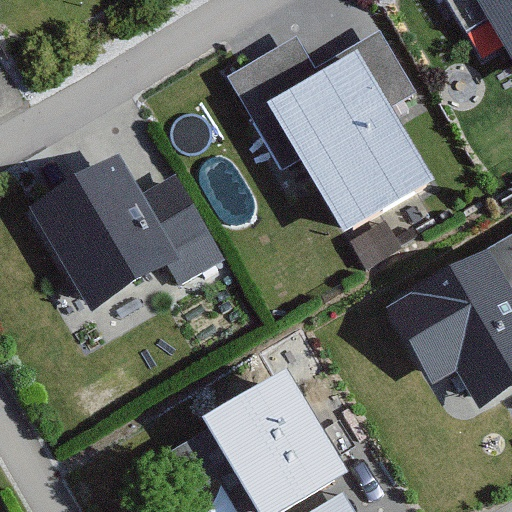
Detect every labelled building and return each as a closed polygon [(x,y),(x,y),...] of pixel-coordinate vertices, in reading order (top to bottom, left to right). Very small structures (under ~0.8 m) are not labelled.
[(511,0),(467,0),(511,69),(511,0)] [(318,55),(259,94),(347,225),(439,164),(396,100),(410,91),(374,36),(327,67),(318,55)] [(115,158),(37,210),(133,351),(226,287),(172,208),(157,219),(115,158)] [(454,380),(474,415),(511,394),(511,240),(378,314),(424,397),(454,380)] [(295,511),(342,482),(276,381),(193,434),(243,511),(295,511)]
